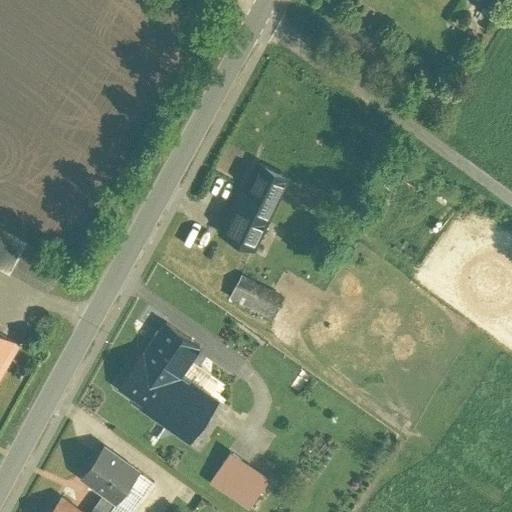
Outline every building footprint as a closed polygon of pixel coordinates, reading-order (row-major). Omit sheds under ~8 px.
[(253,251),(289,176),(259,162),(224,233),(253,251)] [(0,265),(9,270),(22,243),(0,231),(0,265)] [(285,293),(242,272),(230,295),(273,317),(285,293)] [(216,396),(182,374),(201,345),(161,317),(116,388),(142,406),(141,408),(188,439),(216,396)] [(0,372),(19,340),(0,328),(0,372)] [(129,511),(153,479),(101,443),(79,476),(101,493),(87,511),(84,511),(61,495),(49,511),(129,511)] [(272,478),(230,449),(210,479),(252,507),(272,478)]
